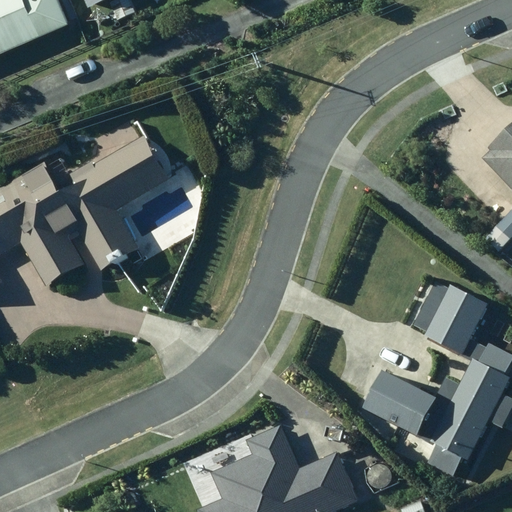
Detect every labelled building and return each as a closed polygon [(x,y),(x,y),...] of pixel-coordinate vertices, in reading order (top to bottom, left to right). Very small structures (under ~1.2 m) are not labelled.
[(0,0),(0,56),(65,28),(52,0),(0,0)] [(80,0),(85,11),(109,0),(80,0)] [(129,1),(109,9),(114,22),(134,14),(129,1)] [(511,133),(492,150),(495,153),(472,172),(504,212),(511,205),(511,133)] [(113,211),(165,182),(141,139),(88,168),(87,165),(65,177),(71,187),(52,197),(38,171),(0,192),(0,255),(17,246),(42,290),(81,268),(65,239),(75,233),(98,273),(136,252),(113,211)] [(455,290),(440,282),(418,323),(433,331),(431,333),(469,353),(496,304),(458,284),(455,290)] [(477,459),(511,385),(511,375),(480,360),(440,442),(477,459)] [(398,365),(375,407),(429,438),(453,395),(398,365)] [(244,444),(250,457),(209,475),(221,501),(195,511),(338,511),(357,504),(334,454),(299,470),(280,428),(244,444)]
